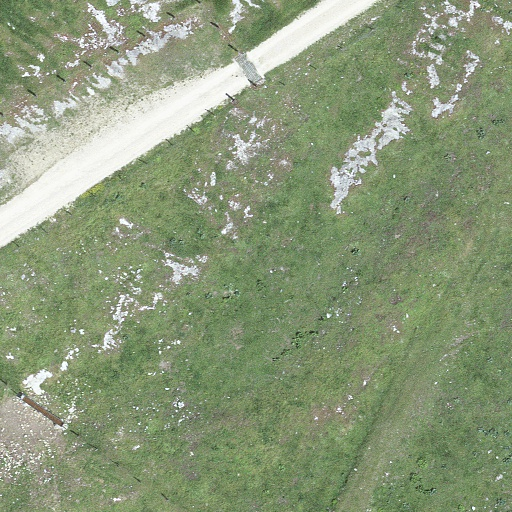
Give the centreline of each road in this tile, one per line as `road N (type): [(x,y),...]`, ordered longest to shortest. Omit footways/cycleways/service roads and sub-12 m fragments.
road 1 (track): [(0,229),(350,0)]
road 2 (track): [(352,511),(511,170)]
